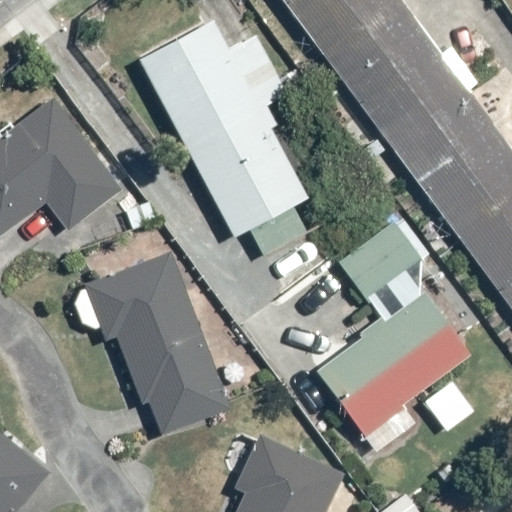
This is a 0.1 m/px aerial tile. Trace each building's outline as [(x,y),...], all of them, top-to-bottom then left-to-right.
[(511,154),(394,0),(279,0),(511,313),(511,154)] [(205,19),(133,59),(224,235),(239,228),(254,256),(310,228),(251,103),(278,87),(252,34),(219,46),(205,19)] [(115,190),(43,96),(0,128),(0,235),(42,207),(61,228),(115,190)] [(226,404),(163,251),(78,276),(97,342),(110,337),(146,434),(226,404)] [(416,294),(307,373),(358,441),(466,356),(416,294)] [(0,511),(13,511),(45,473),(0,433),(0,511)] [(318,511),(337,475),(244,436),(226,490),(235,493),(226,511),(318,511)]
